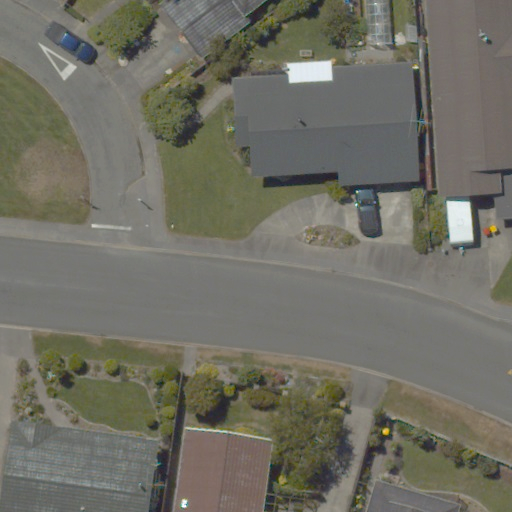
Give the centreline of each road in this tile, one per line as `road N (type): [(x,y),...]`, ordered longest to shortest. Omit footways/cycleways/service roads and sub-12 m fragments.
road 1 (residential): [(125,292),(333,315),(511,377)]
road 2 (residential): [(0,28),(55,64),(88,98),(110,140),(122,185),(125,292)]
road 3 (residential): [(0,278),(125,292)]
